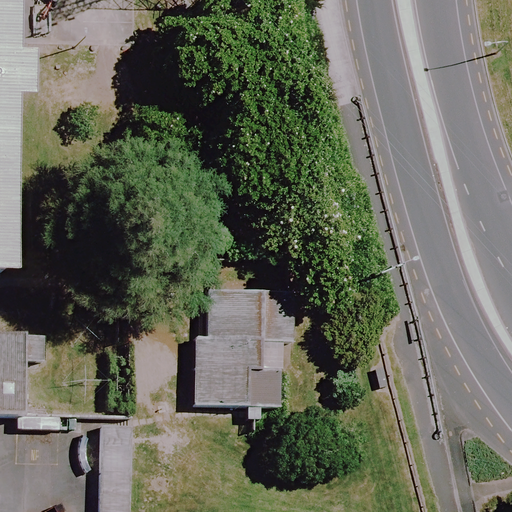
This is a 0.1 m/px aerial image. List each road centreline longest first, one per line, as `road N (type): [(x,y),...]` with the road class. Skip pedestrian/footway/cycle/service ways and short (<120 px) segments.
road 1 (tertiary): [(511,397),(469,330),(435,244),(374,0)]
road 2 (tertiary): [(437,0),(442,47),(511,267)]
